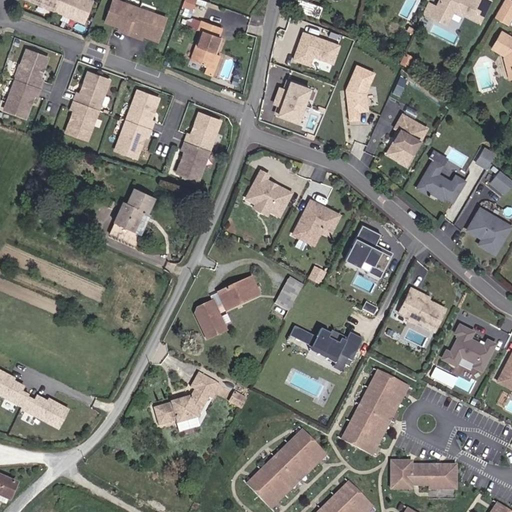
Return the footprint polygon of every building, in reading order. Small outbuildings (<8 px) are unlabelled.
[(33,0),(85,21),(93,1),(91,0),(33,0)] [(481,24),(491,3),(485,0),(471,0),(470,2),(467,0),(442,0),(436,13),(451,20),(454,13),(463,18),(464,16),(481,24)] [(304,1),(301,10),(322,18),(325,8),(304,1)] [(511,17),(511,18),(511,3),(509,1),(498,19),(506,24),(511,17)] [(158,45),(166,22),(115,4),(106,27),(125,33),(123,36),(139,41),(140,38),(158,45)] [(448,27),(451,20),(436,13),(433,19),(448,27)] [(218,55),(223,39),(218,37),(220,30),(201,23),(198,33),(201,34),(191,63),(210,69),(215,54),(218,55)] [(343,44),(302,30),(292,60),(311,66),(314,58),(335,65),(343,44)] [(511,38),(503,33),(493,49),(506,57),(505,58),(508,72),(511,70),(511,38)] [(28,121),(36,98),(38,99),(43,84),(41,83),(48,60),(27,53),(7,113),(28,121)] [(216,80),(223,57),(215,54),(210,69),(207,77),(216,80)] [(407,69),(412,60),(403,56),(399,64),(407,69)] [(365,90),(368,83),(370,84),(376,71),(359,63),(347,87),(350,118),(359,117),(359,110),(358,102),(366,101),(365,90)] [(90,142),(110,81),(89,74),(81,97),(79,96),(74,111),(76,112),(69,134),(90,142)] [(302,125),(314,88),(286,79),(283,88),(279,86),(272,105),(276,106),(273,115),(302,125)] [(368,109),(367,91),(370,84),(368,83),(365,90),(366,101),(358,102),(359,110),(368,109)] [(150,137),(155,122),(153,121),(160,98),(139,91),(119,151),(140,158),(148,136),(150,137)] [(202,179),(222,119),(201,112),(193,134),(191,134),(186,149),(188,150),(180,172),(202,179)] [(411,154),(425,130),(401,116),(393,129),(399,132),(386,155),(397,162),(404,150),(411,154)] [(495,154),(485,147),(476,162),(486,169),(495,154)] [(404,166),(411,154),(404,150),(397,162),(404,166)] [(452,202),(463,182),(454,177),(450,183),(436,175),(442,166),(433,161),(416,189),(425,194),(427,192),(438,198),(440,195),(452,202)] [(455,164),(452,172),(467,178),(470,170),(455,164)] [(267,175),(260,171),(245,199),(256,205),(257,202),(269,209),(268,211),(279,216),(290,193),(275,186),(273,187),(270,186),(269,183),(265,181),(267,175)] [(505,195),(511,185),(511,181),(499,171),(490,183),(505,195)] [(140,213),(146,215),(152,198),(132,189),(125,206),(120,204),(112,223),(132,233),(140,213)] [(338,216),(309,201),(300,219),(301,221),(298,226),(296,227),(292,235),(306,243),(311,235),(319,232),(328,236),(338,216)] [(269,209),(257,202),(256,205),(254,209),(266,215),(268,211),(269,209)] [(510,228),(479,209),(466,231),(476,237),(480,236),(482,238),(478,245),(493,255),(510,228)] [(380,236),(361,226),(343,261),(358,269),(362,262),(382,273),(390,257),(373,248),(374,245),(375,245),(380,236)] [(312,246),(319,232),(311,235),(306,243),(312,246)] [(382,273),(362,262),(358,269),(379,279),(382,273)] [(326,273),(314,266),(308,279),(320,285),(326,273)] [(214,315),(254,294),(245,277),(213,294),(219,305),(211,309),(208,303),(192,311),(191,315),(203,340),(222,330),(214,315)] [(287,312),(300,287),(285,280),(273,304),(287,312)] [(432,332),(443,309),(426,300),(415,295),(417,292),(409,288),(396,313),(408,319),(410,316),(415,319),(414,322),(432,332)] [(428,298),(417,292),(415,295),(426,300),(428,298)] [(219,305),(213,294),(205,298),(208,303),(211,309),(219,305)] [(414,322),(415,319),(410,316),(408,319),(406,321),(413,325),(414,322)] [(364,339),(351,333),(347,341),(341,339),(339,343),(331,339),(333,335),(320,328),(316,336),(296,326),(291,337),(313,348),(311,352),(336,363),(333,369),(343,373),(346,365),(350,367),(364,339)] [(466,344),(470,337),(456,330),(452,338),(456,340),(447,358),(443,356),(439,364),(453,370),(457,361),(472,369),(470,372),(478,375),(491,349),(484,345),(481,351),(466,344)] [(511,353),(511,354),(497,383),(511,390),(511,353)] [(17,377),(0,367),(0,396),(20,408),(28,394),(29,393),(23,390),(26,385),(16,379),(17,377)] [(373,455),(409,386),(377,369),(341,439),(373,455)] [(194,424),(205,401),(213,387),(194,377),(187,393),(189,394),(186,400),(163,407),(164,410),(149,414),(154,431),(170,427),(171,430),(194,424)] [(205,401),(210,404),(218,390),(213,387),(205,401)] [(235,412),(242,400),(230,393),(224,406),(235,412)] [(59,429),(70,408),(49,397),(48,399),(38,394),(35,398),(28,394),(20,408),(59,429)] [(328,455),(303,429),(247,484),(272,509),(328,455)] [(458,490),(458,464),(413,464),(413,460),(389,460),(389,491),(413,491),(413,487),(428,487),(428,490),(455,490),(458,490)] [(17,482),(0,474),(0,494),(11,499),(17,482)] [(368,511),(374,506),(349,481),(317,511),(368,511)] [(428,490),(428,499),(455,499),(455,490),(428,490)] [(511,511),(497,502),(490,511),(511,511)]
